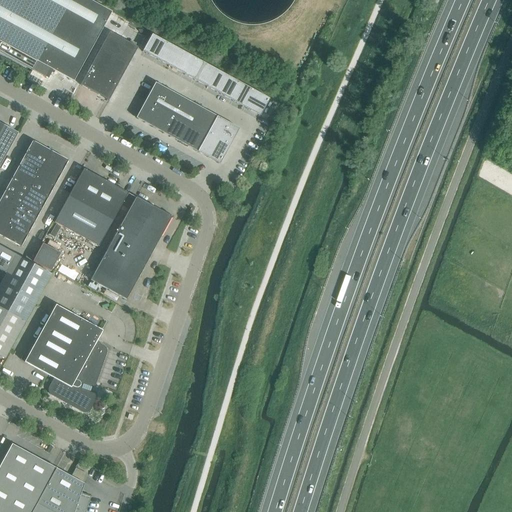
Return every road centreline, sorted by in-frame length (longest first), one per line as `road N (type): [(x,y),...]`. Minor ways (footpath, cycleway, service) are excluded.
road 1 (motorway): [(462,0),(380,191),(275,511)]
road 2 (motorway): [(304,511),(406,204),(491,0)]
road 3 (unclassified): [(341,511),(511,48)]
road 4 (unclassified): [(129,441),(203,240),(206,207),(189,189),(0,86)]
road 5 (unclassified): [(129,441),(116,449),(84,444),(0,398)]
